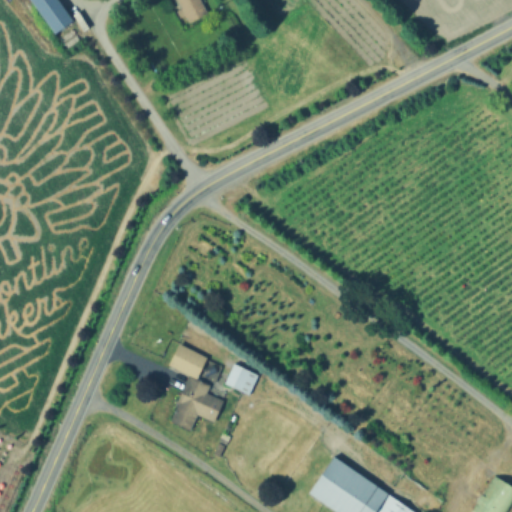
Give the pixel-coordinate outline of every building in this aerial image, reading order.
[(57,0),(72,20),(54,33),(30,0),(57,0)] [(203,0),(210,14),(188,25),(175,0),(203,0)] [(226,389),(213,419),(200,414),(194,429),(170,419),(188,376),(168,368),(179,343),(209,356),(200,378),(226,389)] [(259,375),(249,395),(225,384),(235,363),(259,375)] [(0,434),(21,446),(6,473),(0,469),(0,434)] [(417,511),(341,511),(310,490),(335,454),(417,511)] [(511,486),(493,475),(471,511),(472,511),(504,511),(511,499),(511,486)]
